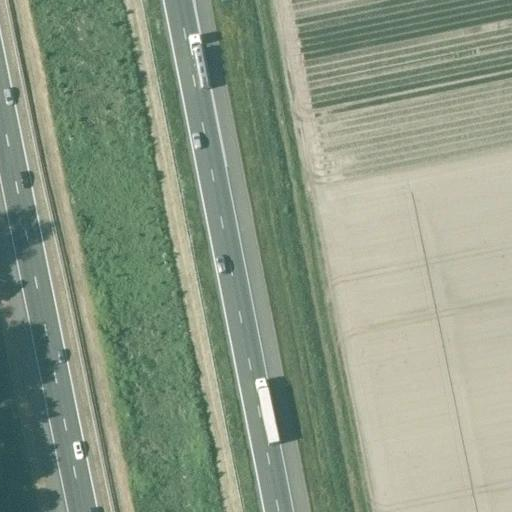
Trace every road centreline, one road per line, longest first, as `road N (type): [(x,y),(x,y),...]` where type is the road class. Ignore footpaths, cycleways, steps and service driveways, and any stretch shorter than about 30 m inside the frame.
road 1 (motorway): [(277,511),(177,0)]
road 2 (motorway): [(0,105),(82,511)]
